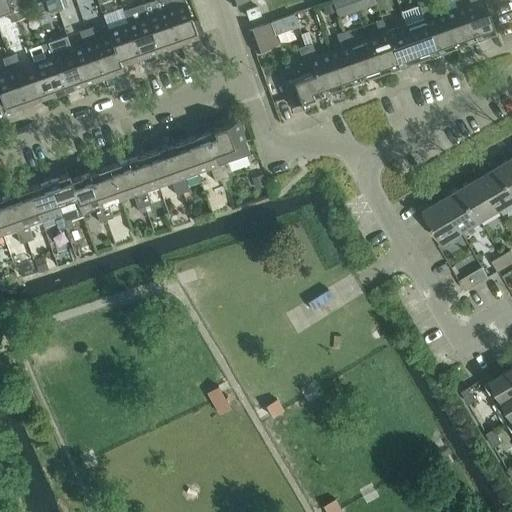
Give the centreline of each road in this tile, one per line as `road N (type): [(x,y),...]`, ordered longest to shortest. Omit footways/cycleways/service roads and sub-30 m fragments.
road 1 (residential): [(511,313),(462,342),(374,188),(369,162)]
road 2 (residential): [(245,71),(144,110),(0,147)]
road 3 (residential): [(369,162),(336,140),(280,153),(268,142),(245,71)]
road 4 (residential): [(511,80),(369,162)]
